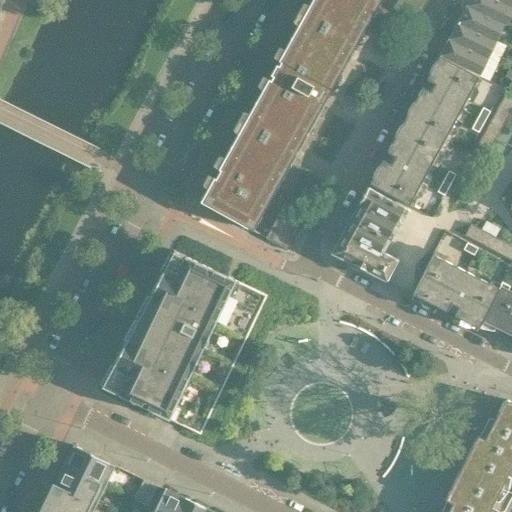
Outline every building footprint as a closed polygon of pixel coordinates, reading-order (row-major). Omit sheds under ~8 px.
[(324,87),(372,0),(311,0),(278,60),(280,62),(278,66),(275,65),(269,75),(272,76),(270,80),(267,79),(217,169),(219,170),(214,178),(212,178),(199,202),(246,228),(314,105),(312,104),(322,86),(324,87)] [(416,21),(427,0),(397,0),(392,9),(416,21)] [(511,9),(511,6),(498,0),(468,0),(466,6),(501,24),(504,25),(511,9)] [(501,24),(466,6),(457,21),(493,40),(501,24)] [(493,40),(457,21),(448,38),(485,57),(493,40)] [(476,76),(485,57),(448,38),(438,56),(476,76)] [(444,139),(465,100),(478,77),(476,76),(438,56),(426,79),(427,80),(422,88),(421,87),(405,118),(444,139)] [(452,189),(464,195),(511,107),(511,90),(510,95),(505,93),(452,189)] [(482,108),(477,118),(484,122),(489,111),(482,108)] [(408,205),(444,139),(405,118),(386,152),(387,153),(383,160),(382,160),(369,184),(408,205)] [(477,118),(471,129),(478,133),(484,122),(477,118)] [(448,171),(442,181),(449,185),(455,175),(448,171)] [(442,181),(436,192),(444,196),(449,185),(442,181)] [(407,209),(367,187),(359,202),(398,224),(407,209)] [(398,224),(359,202),(351,217),(390,238),(398,224)] [(288,251),(307,217),(284,204),(265,238),(288,251)] [(390,238),(351,217),(343,230),(369,245),(383,252),(390,238)] [(511,247),(470,224),(464,236),(511,262),(511,261),(511,247)] [(358,267),(369,245),(343,230),(332,251),(333,254),(358,267)] [(467,243),(463,250),(474,255),(477,248),(467,243)] [(397,259),(383,252),(369,245),(358,267),(385,281),(397,259)] [(200,434),(266,295),(173,251),(172,253),(162,272),(149,297),(150,298),(147,304),(151,306),(147,314),(143,312),(140,319),(138,317),(136,320),(125,341),(112,366),(102,385),(101,387),(200,434)] [(482,320),(497,288),(432,255),(412,294),(446,311),(446,310),(454,314),(454,316),(478,328),(482,320)] [(511,291),(499,285),(497,288),(482,320),(511,335),(511,336),(510,340),(511,344),(511,291)] [(511,402),(506,400),(503,401),(483,439),(511,453),(511,402)] [(511,468),(510,468),(511,463),(511,453),(483,439),(476,435),(460,468),(511,493),(511,468)] [(104,486),(115,464),(73,445),(63,466),(104,486)] [(104,486),(63,466),(53,486),(95,506),(104,486)] [(487,511),(490,508),(497,511),(502,511),(504,511),(511,495),(511,493),(460,468),(444,500),(451,503),(446,511),(487,511)] [(147,506),(157,485),(144,479),(134,500),(147,506)] [(91,511),(95,506),(53,486),(44,505),(58,511),(91,511)] [(177,511),(185,498),(165,488),(153,511),(177,511)] [(203,511),(205,508),(185,498),(177,511),(203,511)]
